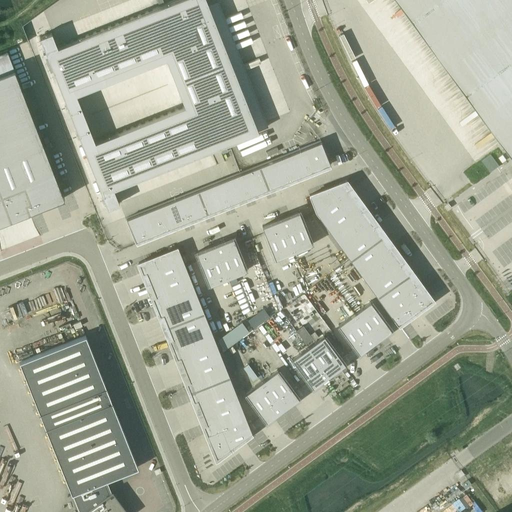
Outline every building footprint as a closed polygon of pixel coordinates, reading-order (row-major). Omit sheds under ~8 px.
[(227,151),(224,144),(258,131),(205,0),(173,0),(57,46),(51,31),(39,36),(69,113),(76,131),(107,208),(119,203),(113,188),(214,148),(219,146),(222,153),(227,151)] [(511,0),(400,0),(504,142),(511,152),(511,0)] [(7,50),(0,52),(0,192),(10,218),(11,218),(27,212),(28,211),(64,198),(7,50)] [(258,58),(244,63),(246,69),(260,63),(258,58)] [(320,140),(125,218),(135,242),(330,164),(327,156),(320,140)] [(416,283),(408,273),(401,263),(404,260),(400,254),(399,254),(396,250),(392,243),(389,246),(381,236),(374,225),(377,223),(372,217),(369,213),(369,212),(365,206),(361,208),(347,189),(350,186),(346,180),(345,180),(338,183),(308,195),(315,212),(349,259),(376,296),(397,325),(397,324),(398,324),(404,320),(410,315),(419,308),(419,309),(426,304),(425,304),(426,304),(432,300),(432,299),(428,293),(427,293),(423,287),(419,281),(416,283)] [(0,192),(0,222),(9,219),(10,218),(0,192)] [(311,244),(298,211),(261,226),(275,259),(311,244)] [(70,215),(59,219),(62,230),(73,226),(70,215)] [(246,270),(232,237),(196,252),(209,285),(246,270)] [(251,432),(229,375),(203,311),(177,247),(145,260),(138,262),(138,263),(137,263),(139,268),(140,268),(142,273),(145,271),(154,295),(151,296),(153,303),(154,303),(156,308),(156,309),(158,316),(162,314),(167,326),(171,337),(168,339),(170,346),(171,346),(173,351),(175,358),(179,357),(188,380),(185,382),(188,389),(189,391),(190,394),(192,401),(196,400),(205,423),(202,424),(205,431),(210,444),(209,444),(215,458),(216,458),(222,454),(222,453),(222,454),(228,449),(251,432)] [(290,318),(312,306),(305,295),(284,306),(290,318)] [(359,353),(391,329),(369,301),(338,324),(359,353)] [(224,348),(249,331),(242,320),(217,338),(224,348)] [(255,330),(267,348),(271,345),(259,328),(255,330)] [(85,334),(18,360),(71,493),(74,492),(82,511),(81,511),(127,511),(111,490),(108,492),(103,480),(137,467),(85,334)] [(344,363),(323,335),(291,358),(312,387),(344,363)] [(298,397),(277,369),(245,392),(266,421),(298,397)]
